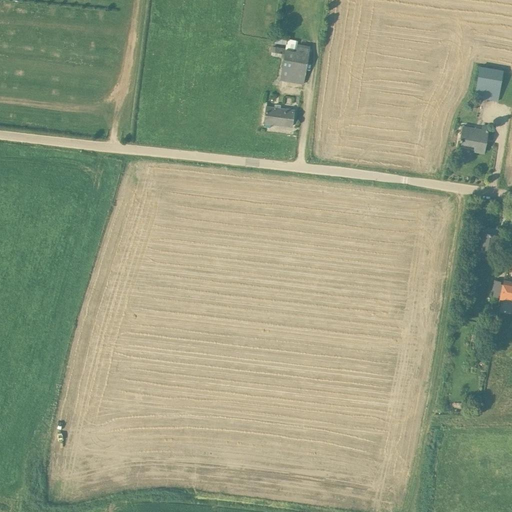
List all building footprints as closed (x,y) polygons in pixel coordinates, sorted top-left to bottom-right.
[(303,85),(310,47),(297,45),(298,41),(275,37),(271,56),(284,58),(280,80),(303,85)] [(498,102),(503,71),(479,66),(474,97),(498,102)] [(291,127),(293,110),(267,107),(264,123),(291,127)] [(484,153),(488,128),(483,127),(482,131),(463,127),(459,148),(461,149),(484,153)] [(494,254),(497,236),(483,233),(481,239),(479,239),(476,257),(484,259),(485,252),(494,254)] [(494,280),(492,290),(494,290),(492,296),(499,297),(499,295),(500,296),(502,284),(501,283),(501,281),(494,280)] [(511,282),(503,281),(500,298),(511,300),(511,282)]
